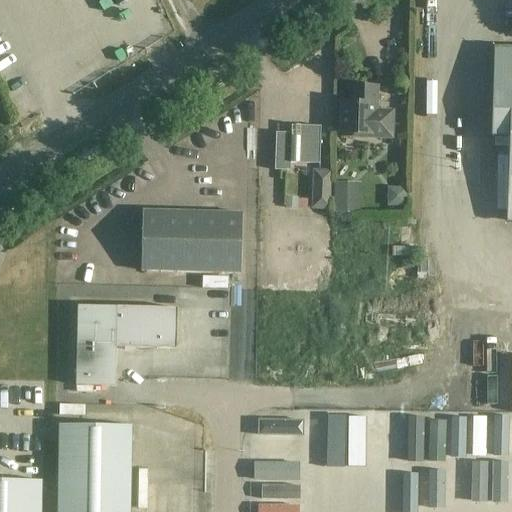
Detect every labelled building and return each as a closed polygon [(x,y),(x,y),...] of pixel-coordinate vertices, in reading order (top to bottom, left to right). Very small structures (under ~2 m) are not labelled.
[(511,50),(493,50),(490,139),(509,139),(505,224),(511,224),(511,50)] [(375,89),(350,89),(349,105),(339,105),(338,137),(351,137),(351,139),(390,141),(390,115),(374,115),(375,89)] [(319,130),(298,129),(298,140),(290,140),(290,136),(274,136),(273,173),(289,174),(289,166),(318,167),(319,130)] [(334,184),(333,213),(360,214),(360,185),(334,184)] [(240,276),(242,216),(141,213),(140,273),(240,276)] [(176,311),(77,308),(76,388),(114,389),(115,350),(175,351),(176,311)] [(114,404),(112,415),(155,425),(157,414),(114,404)] [(129,511),(131,428),(58,427),(56,511),(129,511)] [(139,459),(139,472),(181,472),(181,460),(139,459)] [(164,511),(172,484),(147,477),(138,511),(164,511)] [(40,511),(41,483),(0,482),(0,511),(40,511)]
